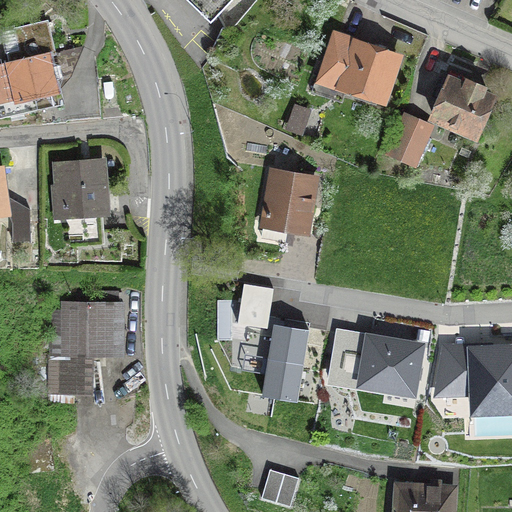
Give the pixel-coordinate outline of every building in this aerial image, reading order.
[(232,0),(183,0),(209,24),(232,0)] [(20,25),(23,38),(37,34),(34,21),(20,25)] [(396,59),(335,38),(320,81),(381,102),(396,59)] [(33,95),(53,90),(44,56),(7,65),(15,98),(6,100),(10,117),(37,111),(33,95)] [(465,83),(463,88),(449,82),(432,119),(473,136),(489,100),(480,96),(483,90),(465,83)] [(300,133),(307,113),(294,109),(288,128),(300,133)] [(413,165),(429,128),(404,117),(388,154),(413,165)] [(53,218),(105,215),(102,162),(54,165),(56,188),(51,189),(53,218)] [(271,174),(260,239),(283,242),(285,230),(304,233),(313,181),(271,174)] [(62,351),(62,355),(119,355),(120,305),(62,305),(62,313),(51,312),(51,351),(62,351)] [(418,348),(367,339),(359,384),(410,392),(418,348)] [(49,470),(45,438),(13,442),(17,474),(49,470)] [(297,479),(268,470),(260,499),(289,508),(297,479)] [(450,511),(452,490),(396,487),(394,511),(450,511)]
